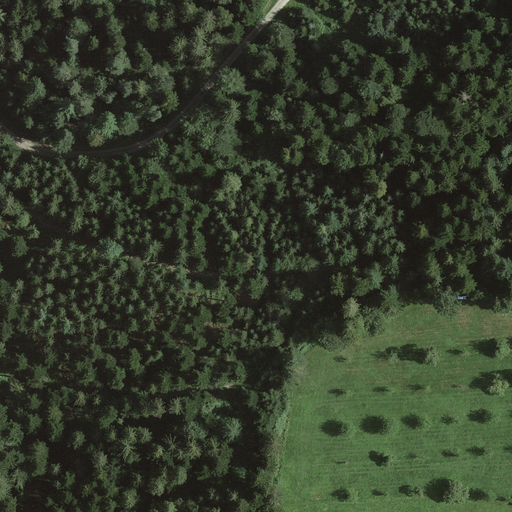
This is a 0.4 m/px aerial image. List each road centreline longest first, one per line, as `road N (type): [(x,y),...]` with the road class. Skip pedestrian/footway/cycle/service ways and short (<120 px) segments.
road 1 (track): [(511,245),(237,277),(83,241),(0,189)]
road 2 (track): [(283,0),(176,124),(142,146),(38,153),(0,127)]
